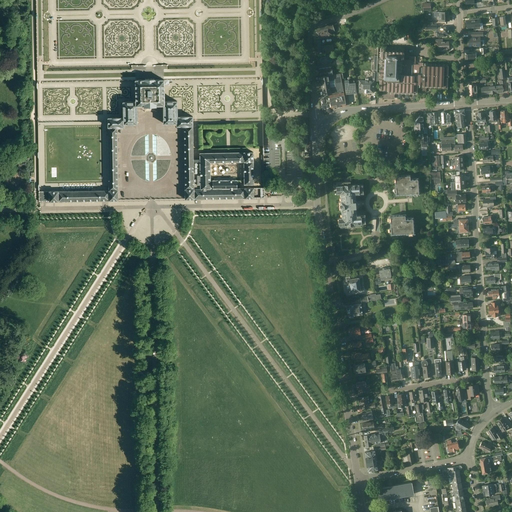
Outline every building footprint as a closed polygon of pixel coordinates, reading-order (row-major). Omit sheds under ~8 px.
[(448,12),(435,12),(435,16),(440,15),(441,21),(448,21),(449,21),(449,18),(448,18),(448,12)] [(474,30),(480,29),(479,19),(466,21),(467,28),(474,27),(474,30)] [(316,30),(319,40),(332,35),(332,33),(333,33),(332,32),(334,31),(332,24),(316,30)] [(436,29),(436,32),(436,37),(445,37),(445,35),(449,35),(448,27),(440,27),(440,28),(436,28),(436,25),(426,26),(426,30),(436,29)] [(480,46),(480,45),(484,45),(484,40),(480,40),(480,36),(483,36),(483,33),(471,33),(471,38),(468,38),(468,39),(467,39),(467,43),(468,43),(468,47),(480,46)] [(442,39),(435,40),(435,43),(438,43),(438,51),(447,51),(447,48),(449,48),(448,42),(442,42),(442,39)] [(333,45),(324,46),(326,54),(334,53),(333,45)] [(377,61),(377,66),(376,80),(376,81),(377,81),(379,81),(379,90),(383,90),(383,99),(394,99),(394,93),(417,94),(417,91),(426,91),(426,89),(448,89),(449,64),(419,63),(419,65),(415,64),(415,57),(409,57),(407,57),(408,50),(403,50),(403,49),(377,48),(377,56),(377,61)] [(478,58),(478,54),(480,54),(480,52),(475,52),(467,53),(467,55),(465,56),(465,60),(468,60),(476,59),(478,58)] [(329,55),(317,57),(318,65),(326,64),(326,65),(331,65),(329,55)] [(474,61),(465,62),(466,67),(468,66),(469,70),(475,70),(475,66),(474,61)] [(331,67),(319,69),(320,77),(333,75),(331,67)] [(340,74),(320,77),(318,78),(319,81),(321,81),(322,90),(321,91),(321,95),(323,94),(323,95),(331,93),(343,91),(340,74)] [(113,200),(118,200),(117,127),(124,127),(124,124),(137,124),(137,105),(144,105),(144,106),(156,106),(156,105),(163,105),(163,124),(177,123),(177,126),(184,126),(185,199),(190,199),(203,199),(220,199),(236,199),(250,198),(253,198),(253,188),(245,188),(237,189),(236,180),(213,181),(210,181),(210,177),(210,162),(211,162),(239,161),(241,161),(244,161),(244,175),(245,184),(253,184),(253,152),(200,153),(200,159),(193,159),(193,153),(192,117),(177,117),(177,101),(164,101),(164,85),(169,85),(169,80),(164,80),(164,76),(156,76),(156,80),(154,80),(154,79),(145,79),(145,80),(143,80),(143,76),(135,76),(135,80),(136,102),(123,102),(123,118),(108,118),(108,121),(108,127),(109,190),(109,200),(113,200)] [(365,78),(365,81),(359,81),(358,92),(373,93),(374,81),(368,81),(368,79),(365,78)] [(354,93),(356,93),(355,83),(348,84),(348,81),(345,81),(346,94),(348,93),(348,94),(354,93)] [(499,81),(499,82),(500,86),(495,86),(496,93),(503,92),(503,85),(502,85),(502,81),(499,81)] [(489,94),(496,93),(495,86),(493,86),(493,84),(490,84),(490,87),(488,87),(489,94)] [(469,91),(466,91),(467,95),(470,95),(471,96),(472,96),(473,95),(474,95),(474,94),(476,94),(476,85),(469,85),(469,91)] [(329,97),(323,98),(324,104),(330,103),(331,108),(346,106),(343,93),(329,96),(329,97)] [(464,110),(453,111),(455,122),(456,122),(456,128),(466,127),(464,110)] [(507,110),(500,111),(501,115),(500,115),(500,119),(501,119),(501,122),(504,122),(504,123),(506,123),(507,123),(508,122),(508,126),(511,125),(511,120),(511,119),(509,119),(508,114),(507,114),(507,110)] [(495,111),(489,112),(489,116),(488,116),(489,123),(495,122),(495,119),(497,119),(497,116),(495,116),(495,111)] [(441,113),(442,125),(451,125),(450,113),(445,113),(444,112),(442,112),(441,113)] [(483,112),(478,113),(478,117),(476,117),(477,125),(484,124),(483,122),(485,122),(484,115),(483,115),(483,112)] [(422,117),(419,118),(415,122),(416,122),(416,123),(414,123),(414,132),(416,132),(417,133),(422,133),(422,130),(423,130),(423,127),(423,126),(423,125),(422,124),(422,121),(423,121),(423,118),(422,118),(422,117)] [(465,134),(457,135),(458,143),(466,143),(465,134)] [(484,140),(484,142),(484,143),(479,143),(479,150),(483,149),(483,150),(490,150),(490,143),(487,143),(487,142),(487,140),(484,140)] [(455,146),(455,145),(454,141),(441,142),(442,151),(451,150),(451,149),(455,149),(454,146),(455,146)] [(439,156),(430,157),(430,166),(434,166),(434,167),(440,166),(439,156)] [(506,183),(511,182),(511,176),(511,173),(509,173),(509,172),(505,172),(506,179),(502,179),(503,186),(506,185),(506,183)] [(359,201),(356,202),(357,208),(360,207),(360,209),(375,208),(376,213),(376,218),(381,218),(381,216),(390,216),(391,235),(406,234),(406,235),(414,234),(413,218),(406,219),(405,209),(412,209),(412,206),(413,206),(413,203),(412,203),(411,195),(420,194),(418,179),(411,179),(410,175),(395,176),(396,198),(359,200),(359,201)] [(350,182),(337,183),(338,186),(337,186),(337,193),(340,193),(341,201),(340,201),(341,210),(342,218),(339,218),(340,225),(361,224),(361,223),(365,223),(364,215),(356,216),(356,208),(357,208),(356,202),(355,202),(355,194),(363,193),(362,185),(358,186),(358,185),(350,186),(350,182)] [(84,191),(79,191),(79,201),(84,201),(100,201),(109,200),(109,190),(84,191)] [(79,201),(79,191),(39,191),(39,201),(40,201),(45,201),(54,201),(67,201),(79,201)] [(456,193),(448,194),(448,197),(452,197),(452,199),(456,199),(456,203),(465,202),(465,195),(456,195),(456,193)] [(495,197),(490,197),(489,197),(490,200),(483,200),(483,208),(493,207),(493,203),(496,203),(495,197)] [(488,217),(482,218),(483,224),(491,223),(491,221),(494,220),(494,216),(491,216),(488,216),(488,217)] [(454,227),(459,226),(467,226),(467,220),(466,219),(463,219),(463,220),(459,220),(454,221),(454,225),(454,227)] [(501,230),(500,230),(500,226),(497,226),(492,226),(483,227),(484,235),(492,234),(501,234),(501,230)] [(493,248),(486,249),(486,252),(485,253),(485,255),(486,255),(486,258),(490,257),(490,258),(497,258),(496,256),(494,256),(493,248)] [(486,270),(491,269),(492,271),(499,271),(498,262),(489,263),(489,264),(486,264),(486,270)] [(389,267),(379,269),(381,278),(387,277),(387,280),(391,279),(390,277),(390,276),(389,267)] [(350,277),(346,277),(346,280),(348,293),(361,291),(359,283),(361,282),(361,279),(359,279),(358,278),(350,279),(350,277)] [(491,291),(487,291),(488,296),(492,296),(492,297),(492,299),(496,299),(496,297),(496,296),(499,296),(498,293),(501,293),(501,289),(491,290),(491,291)] [(472,292),(459,293),(459,294),(450,295),(447,295),(447,299),(450,299),(450,303),(460,302),(460,297),(463,297),(472,297),(472,292)] [(346,307),(347,307),(348,316),(348,317),(348,316),(349,316),(349,318),(353,318),(353,316),(362,315),(362,314),(363,314),(365,314),(364,309),(365,309),(364,307),(361,307),(361,305),(361,304),(360,304),(347,306),(346,306),(346,307)] [(471,321),(463,321),(460,321),(460,325),(463,325),(463,328),(467,327),(467,329),(474,328),(474,323),(471,323),(471,321)] [(355,329),(350,329),(351,332),(350,333),(351,335),(351,336),(353,336),(354,338),(358,338),(357,335),(360,335),(359,329),(368,328),(367,325),(358,326),(358,327),(355,328),(355,329)] [(495,332),(490,332),(491,339),(499,338),(499,337),(502,337),(501,332),(498,333),(498,330),(495,331),(495,332)] [(357,343),(353,343),(353,346),(353,347),(353,349),(354,349),(354,350),(362,349),(362,348),(364,348),(363,341),(357,342),(357,343)] [(444,370),(447,370),(447,374),(449,374),(450,375),(453,374),(452,362),(454,361),(453,350),(451,350),(451,351),(442,352),(444,370)] [(361,353),(354,354),(355,361),(369,359),(368,353),(361,354),(361,353)] [(457,362),(458,367),(459,370),(460,370),(460,371),(462,370),(463,370),(465,369),(464,361),(463,358),(457,359),(457,362)] [(471,358),(472,366),(470,366),(470,370),(479,370),(478,358),(471,358)] [(427,365),(427,363),(426,362),(425,361),(423,361),(422,362),(421,362),(422,367),(423,367),(424,377),(431,376),(430,370),(431,370),(431,366),(427,366),(427,365)] [(361,365),(355,366),(356,373),(357,373),(357,375),(361,374),(361,372),(365,371),(365,368),(371,367),(371,363),(364,364),(364,363),(361,364),(361,365)] [(365,381),(356,382),(357,387),(358,388),(358,392),(366,391),(370,390),(369,385),(366,385),(365,381)] [(466,389),(466,392),(467,399),(473,399),(473,395),(479,394),(477,385),(469,386),(469,389),(466,389)] [(466,405),(465,402),(464,394),(463,394),(462,387),(459,388),(458,387),(457,387),(457,388),(456,388),(456,392),(455,392),(455,396),(457,395),(457,396),(458,399),(461,399),(463,406),(466,405)] [(505,387),(502,387),(499,387),(499,388),(495,388),(495,391),(494,392),(494,393),(495,394),(495,395),(499,394),(500,395),(502,395),(502,394),(503,394),(506,393),(505,387)] [(444,390),(443,390),(445,402),(452,401),(451,393),(450,394),(449,389),(446,390),(446,389),(444,389),(444,390)] [(426,390),(419,391),(421,402),(427,401),(426,398),(427,397),(426,390)] [(441,396),(439,397),(439,395),(438,396),(437,391),(434,392),(434,391),(432,391),(432,392),(431,392),(432,400),(432,401),(435,404),(436,403),(437,407),(440,406),(441,409),(443,409),(441,396)] [(366,413),(362,414),(362,416),(361,417),(362,419),(363,420),(371,419),(373,419),(371,411),(366,412),(366,413)] [(502,419),(496,423),(502,432),(509,427),(507,425),(506,425),(502,419)] [(459,420),(456,425),(455,426),(456,430),(462,429),(462,428),(464,429),(465,429),(466,429),(466,427),(468,424),(461,421),(459,420)] [(493,428),(487,431),(492,440),(496,437),(498,440),(502,437),(499,432),(496,433),(493,428)] [(380,439),(365,441),(365,443),(366,447),(371,446),(371,445),(381,443),(380,439)] [(452,443),(451,441),(451,440),(446,441),(447,444),(448,448),(446,449),(447,452),(449,452),(453,451),(455,450),(459,449),(457,442),(452,443)] [(489,441),(487,444),(481,442),(479,448),(488,452),(491,446),(492,446),(495,448),(497,445),(489,441)] [(366,460),(376,458),(375,451),(364,452),(365,453),(366,460)] [(501,460),(500,456),(503,456),(502,452),(494,454),(495,456),(489,457),(488,457),(485,458),(485,457),(484,458),(480,458),(479,458),(479,459),(480,459),(480,463),(480,466),(481,466),(482,473),(482,474),(483,474),(483,473),(487,473),(491,472),(491,466),(490,462),(501,460)] [(372,470),(373,470),(377,469),(376,458),(366,460),(367,471),(368,471),(369,473),(372,473),(372,470)] [(450,472),(450,473),(451,477),(460,476),(459,470),(456,470),(456,467),(447,468),(447,472),(450,472)] [(411,483),(393,486),(389,487),(378,489),(380,501),(391,498),(391,499),(395,498),(406,496),(413,494),(413,490),(412,487),(411,483)] [(499,495),(492,496),(493,499),(486,500),(487,506),(491,505),(492,507),(494,506),(494,505),(498,504),(497,502),(500,501),(499,495)]
